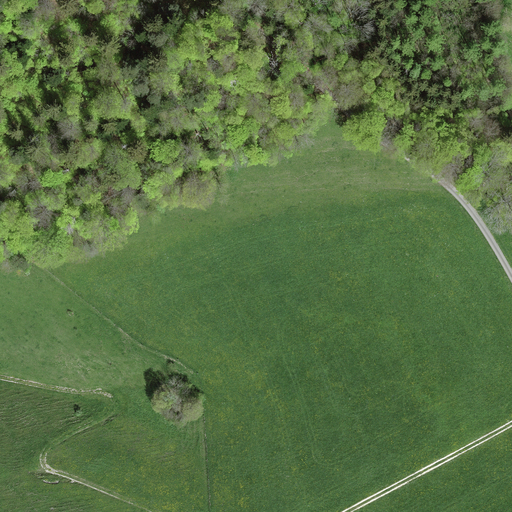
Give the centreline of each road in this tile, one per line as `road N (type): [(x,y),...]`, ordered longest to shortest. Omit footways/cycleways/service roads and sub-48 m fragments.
road 1 (track): [(155,511),(44,466),(53,443),(115,414),(114,395),(0,377)]
road 2 (unclassified): [(226,0),(363,126),(457,194)]
road 3 (track): [(511,422),(346,511)]
